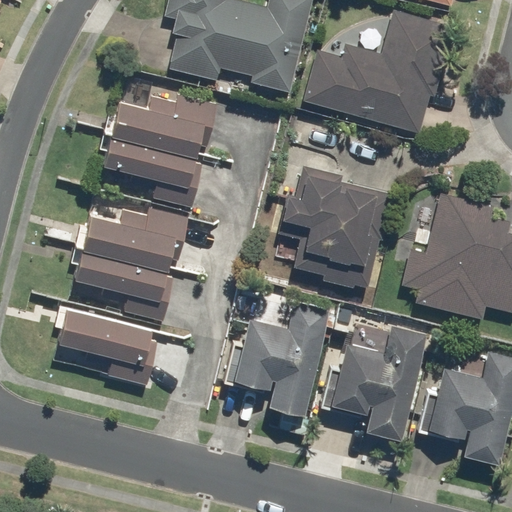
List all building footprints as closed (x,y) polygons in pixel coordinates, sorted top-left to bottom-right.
[(286,91),(310,0),(265,0),(264,6),(242,0),(164,0),(161,13),(172,16),(168,31),(173,33),(164,66),(212,79),(216,66),(249,75),(248,80),(286,91)] [(313,48),(299,100),(416,132),(426,94),(430,95),(450,25),(390,9),(378,53),(341,43),(338,55),(313,48)] [(186,206),(199,163),(188,160),(191,141),(202,144),(213,102),(175,92),(173,101),(148,95),(144,108),(114,101),(97,165),(128,173),(127,183),(150,188),(149,197),(186,206)] [(350,283),(362,286),(387,193),(338,180),(339,175),(300,165),(291,196),(281,193),(275,218),(277,219),(273,231),(297,237),(289,265),(318,273),(317,278),(349,286),(350,283)] [(511,307),(511,233),(502,231),(505,220),(487,215),(489,205),(437,192),(422,250),(407,246),(398,283),(414,288),(411,301),(477,318),(481,304),(511,312),(511,307)] [(157,320),(170,276),(158,272),(162,253),(175,257),(185,217),(147,206),(144,215),(119,209),(116,222),(85,214),(67,278),(99,286),(98,296),(121,301),(120,310),(157,320)] [(299,414),(326,309),(290,300),(283,326),(243,316),(227,379),(263,388),(266,380),(268,380),(262,404),(299,414)] [(143,383),(154,340),(143,337),(145,329),(61,308),(52,342),(85,350),(82,359),(106,365),(104,374),(143,383)] [(395,439),(423,334),(387,324),(380,350),(341,340),(324,403),(360,413),(363,403),(366,404),(359,430),(395,439)] [(492,463),(511,387),(511,357),(484,350),(477,376),(437,366),(421,428),(457,437),(460,429),(462,430),(456,454),(492,463)]
